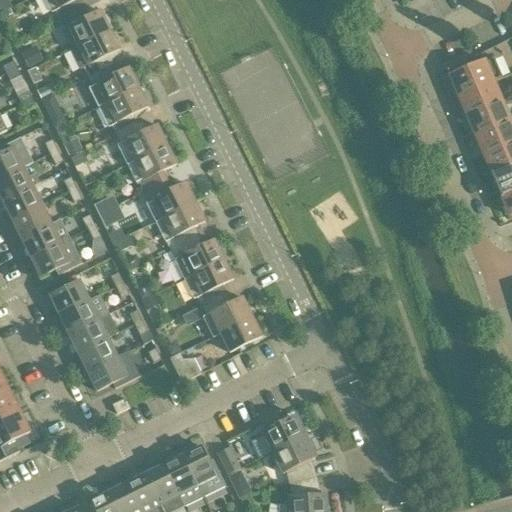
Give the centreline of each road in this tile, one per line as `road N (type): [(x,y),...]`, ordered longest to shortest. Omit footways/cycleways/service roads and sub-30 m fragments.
road 1 (tertiary): [(157,0),(328,353)]
road 2 (residential): [(100,464),(328,353)]
road 3 (residential): [(492,272),(397,49)]
road 4 (residential): [(100,464),(0,256)]
road 5 (tertiary): [(328,353),(378,452),(394,511)]
